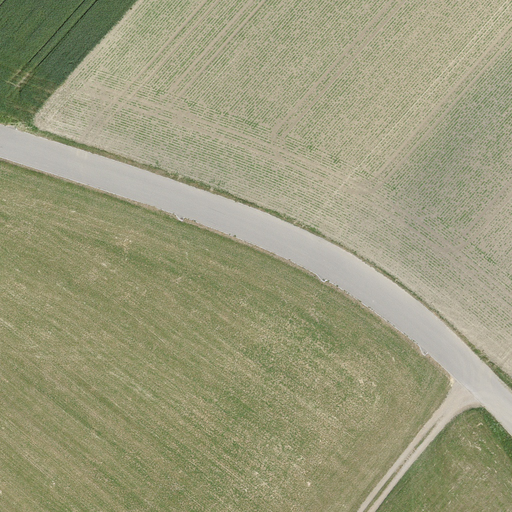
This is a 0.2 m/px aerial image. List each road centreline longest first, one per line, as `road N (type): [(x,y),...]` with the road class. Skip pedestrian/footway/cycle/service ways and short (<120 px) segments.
road 1 (unclassified): [(511,417),(422,325),(314,253),(225,213),(0,140)]
road 2 (track): [(474,374),(368,511)]
